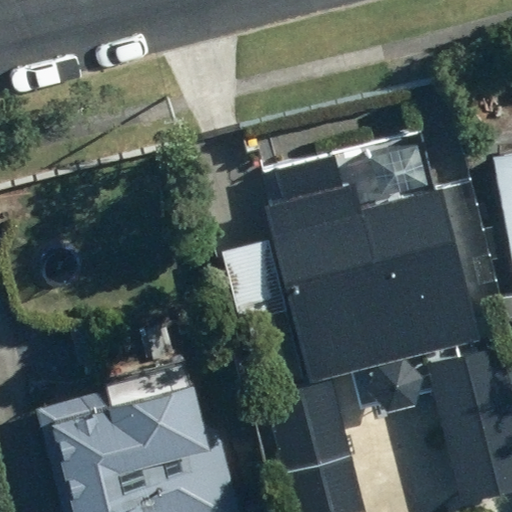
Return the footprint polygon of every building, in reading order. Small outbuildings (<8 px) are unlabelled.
[(251,157),(303,363),(477,320),(425,114),(251,157)] [(146,309),(132,306),(121,315),(119,328),(126,338),(141,342),(151,333),(154,320),(146,309)] [(511,370),(498,322),(423,343),(462,484),(511,470),(511,370)] [(42,402),(68,511),(243,511),(221,417),(208,420),(197,374),(192,375),(187,354),(109,373),(111,384),(42,402)] [(336,511),(369,503),(331,371),(261,390),(295,511),(336,511)] [(385,443),(363,463),(372,488),(398,491),(415,476),(412,452),(385,443)]
